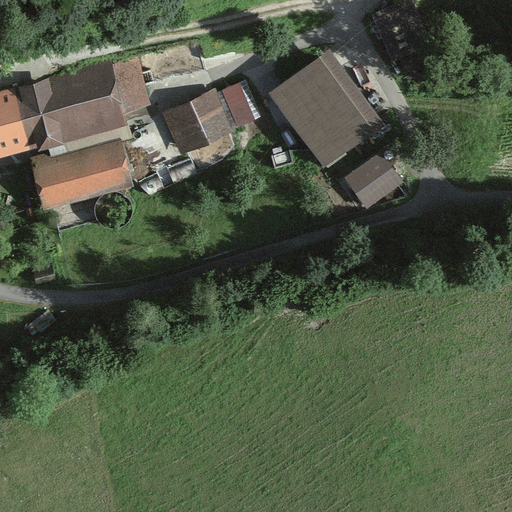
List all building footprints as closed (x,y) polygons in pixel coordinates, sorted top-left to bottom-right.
[(327,49),(278,85),(330,153),(378,117),(327,49)] [(110,66),(0,92),(0,145),(123,116),(119,100),(143,94),(136,64),(111,70),(110,66)] [(237,84),(174,112),(187,141),(250,113),(237,84)] [(119,143),(38,162),(46,194),(126,175),(119,143)] [(381,153),(352,173),(368,197),(398,177),(381,153)]
